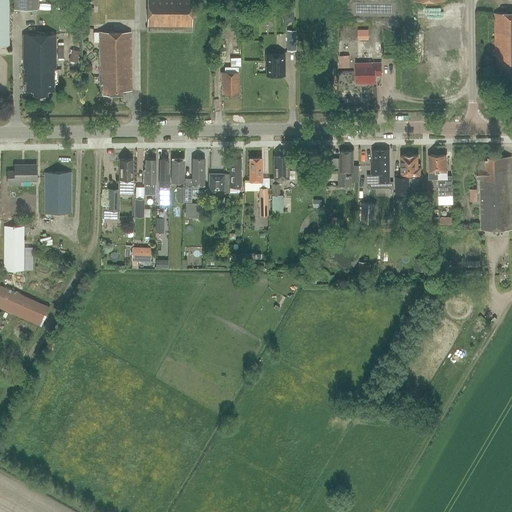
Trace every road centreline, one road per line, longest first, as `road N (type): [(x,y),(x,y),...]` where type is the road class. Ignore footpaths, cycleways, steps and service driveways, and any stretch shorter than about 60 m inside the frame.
road 1 (tertiary): [(472,129),(0,134)]
road 2 (unclassified): [(472,129),(471,0)]
road 3 (unknown): [(95,148),(89,267)]
